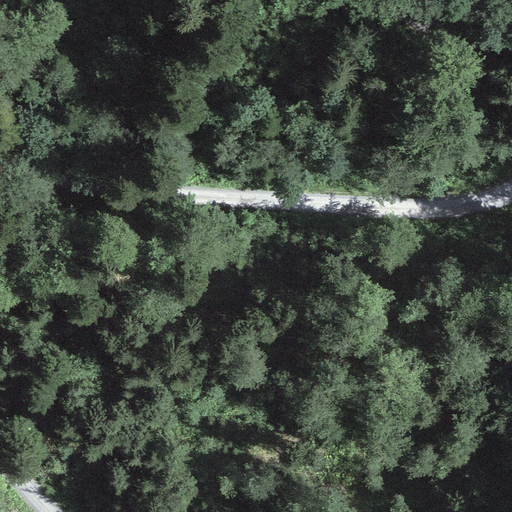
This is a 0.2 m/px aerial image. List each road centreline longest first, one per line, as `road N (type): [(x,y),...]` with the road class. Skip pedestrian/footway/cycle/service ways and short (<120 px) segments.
road 1 (track): [(511,183),(459,204),(227,204),(119,182),(0,115)]
road 2 (track): [(511,42),(430,22),(391,0)]
